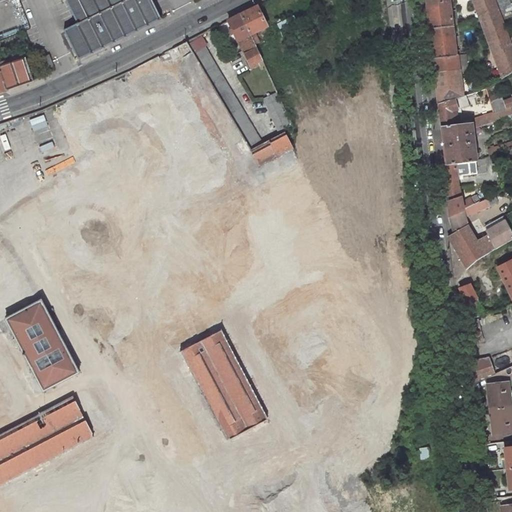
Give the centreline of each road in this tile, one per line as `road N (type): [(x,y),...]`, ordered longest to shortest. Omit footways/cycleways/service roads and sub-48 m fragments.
road 1 (unclassified): [(400,0),(467,511)]
road 2 (unclassified): [(229,0),(0,109)]
